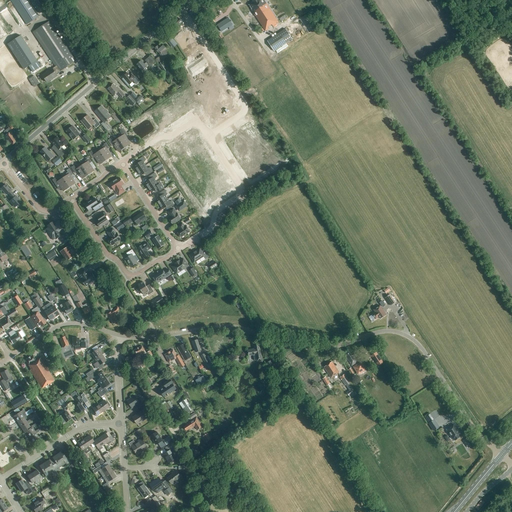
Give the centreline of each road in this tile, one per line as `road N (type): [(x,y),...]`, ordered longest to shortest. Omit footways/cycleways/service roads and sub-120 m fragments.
road 1 (residential): [(410,338),(384,331),(312,348),(246,329),(118,335)]
road 2 (tertiary): [(3,163),(183,6)]
road 3 (residential): [(71,198),(126,275),(178,250)]
road 4 (residential): [(209,126),(241,99),(183,6)]
road 5 (unclassified): [(501,455),(410,338)]
road 6 (residential): [(209,126),(246,189),(200,236)]
road 7 (residential): [(8,357),(56,326),(118,335)]
